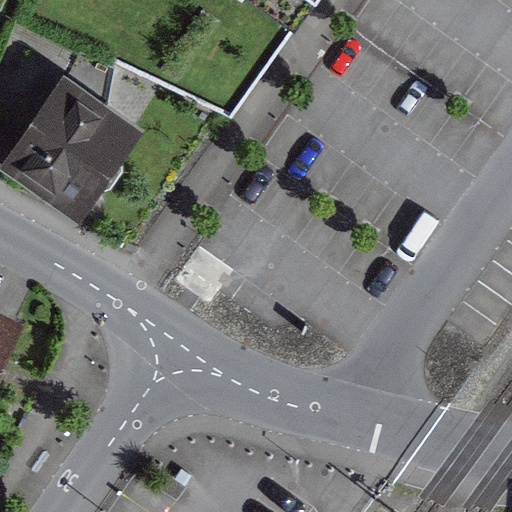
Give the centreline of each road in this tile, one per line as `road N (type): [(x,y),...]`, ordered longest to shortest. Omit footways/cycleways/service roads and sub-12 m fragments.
road 1 (unknown): [(116,305),(335,0)]
road 2 (residential): [(333,422),(511,176)]
road 3 (tertiary): [(0,236),(181,348)]
road 4 (residential): [(55,511),(181,348)]
road 5 (tertiary): [(333,422),(380,439),(511,463)]
road 6 (tertiary): [(181,348),(333,422)]
